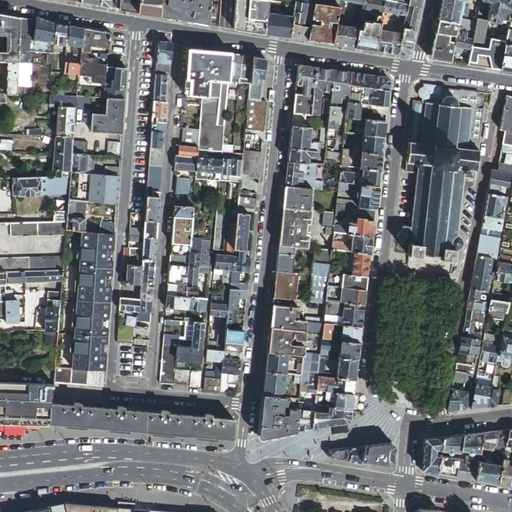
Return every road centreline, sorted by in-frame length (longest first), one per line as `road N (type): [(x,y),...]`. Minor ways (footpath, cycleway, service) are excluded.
road 1 (residential): [(411,427),(368,386),(406,68)]
road 2 (residential): [(139,24),(108,392)]
road 3 (residential): [(151,396),(179,30)]
road 4 (residential): [(246,405),(284,48)]
road 5 (residential): [(492,119),(438,423)]
road 6 (unclassified): [(465,420),(511,181)]
road 7 (primary): [(237,469),(129,451),(0,461)]
road 8 (primary): [(0,485),(149,473),(226,498)]
road 9 (residential): [(214,209),(200,401)]
road 10 (residential): [(253,479),(281,468),(407,484)]
road 11 (residential): [(0,2),(139,24)]
road 12 (residential): [(284,48),(406,68)]
